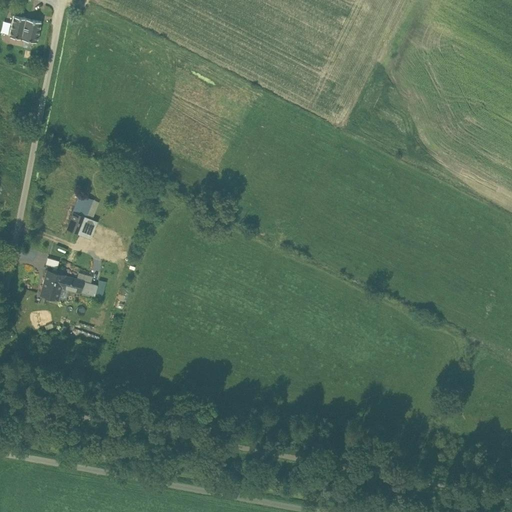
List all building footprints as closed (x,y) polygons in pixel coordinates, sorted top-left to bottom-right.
[(25,19),(24,26),(11,23),(8,22),(6,34),(37,41),(41,21),(25,17),(25,19)] [(12,19),(11,23),(24,26),(25,19),(20,17),(12,19)] [(90,200),(80,197),(74,212),(84,216),(90,200)] [(84,216),(78,232),(90,237),(97,221),(92,219),(98,203),(90,200),(84,216)] [(84,216),(74,212),(68,228),(78,232),(84,216)] [(48,257),(46,264),(54,266),(57,267),(59,261),(48,257)] [(61,286),(64,275),(56,273),(52,272),(48,270),(41,293),(57,298),(61,286)] [(64,275),(61,286),(80,291),(83,280),(64,275)] [(89,282),(83,280),(80,291),(87,293),(89,282)] [(98,285),(89,282),(87,293),(101,297),(104,286),(98,285)]
